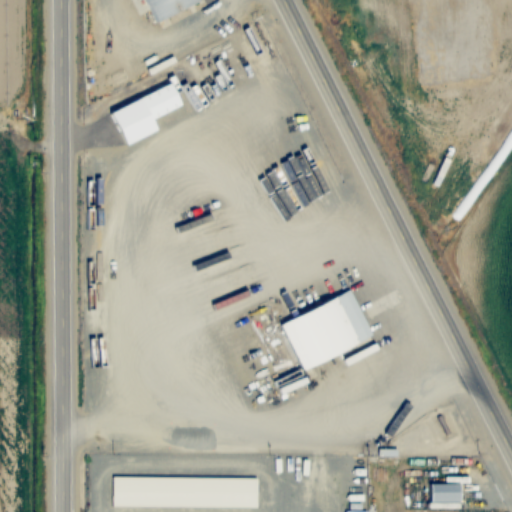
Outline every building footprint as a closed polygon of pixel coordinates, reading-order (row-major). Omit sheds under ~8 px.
[(143,0),(155,24),(201,3),(199,0),(143,0)] [(108,112),(123,146),(159,130),(154,118),(183,106),(174,84),(108,112)] [(354,294),(281,322),(300,371),(373,342),(354,294)] [(111,507),(258,507),(258,478),(111,478),(111,507)] [(428,502),(462,502),(462,484),(428,484),(428,502)]
